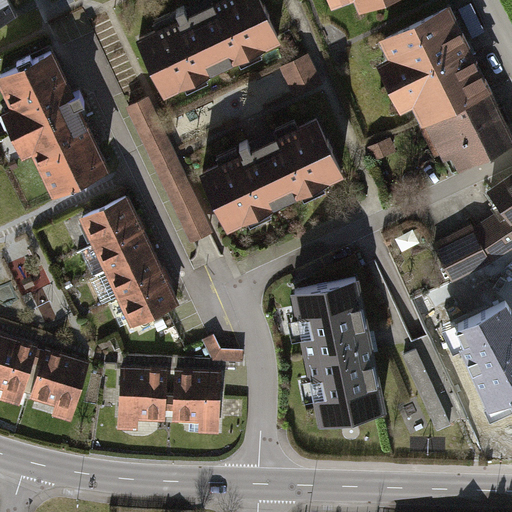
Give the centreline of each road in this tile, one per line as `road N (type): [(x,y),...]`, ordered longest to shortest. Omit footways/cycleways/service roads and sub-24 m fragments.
road 1 (residential): [(259,483),(260,345),(239,289),(511,158)]
road 2 (secondary): [(511,491),(259,483)]
road 3 (secondary): [(259,483),(128,479),(27,461)]
